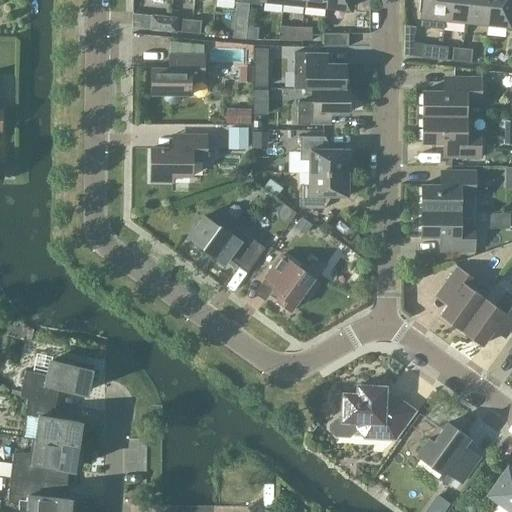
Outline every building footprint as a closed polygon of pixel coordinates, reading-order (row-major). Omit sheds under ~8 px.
[(325,0),(325,6),(347,9),(348,4),(351,5),(351,0),(325,0)] [(420,0),(418,12),(422,12),(421,16),(420,31),(442,33),(443,19),(445,0),(422,0),(423,1),(420,0)] [(465,21),(467,0),(445,0),(443,19),(465,21)] [(486,23),(488,0),(467,0),(465,21),(486,23)] [(511,31),(511,5),(511,0),(488,0),(486,23),(507,25),(507,30),(511,31)] [(150,29),(175,31),(176,18),(151,15),(150,29)] [(190,33),(191,19),(181,18),(180,32),(190,33)] [(190,33),(199,34),(201,20),(191,19),(190,33)] [(302,40),(301,27),(292,26),(292,40),(302,40)] [(302,40),(311,40),(311,27),(301,27),(302,40)] [(245,39),(246,29),(236,28),(235,38),(245,39)] [(245,39),(254,40),(255,29),(246,29),(245,39)] [(322,33),(322,46),(348,47),(348,33),(322,33)] [(421,57),(446,60),(447,46),(422,44),(421,57)] [(461,61),(462,48),(452,47),(451,60),(461,61)] [(461,61),(470,62),(472,49),(462,48),(461,61)] [(344,89),(344,88),(344,64),(327,64),(327,52),(293,52),(293,89),(311,89),(344,89)] [(203,79),(203,54),(169,54),(169,68),(151,67),(151,94),(165,94),(165,96),(165,97),(166,98),(167,100),(168,101),(169,102),(171,102),(173,102),(175,102),(177,102),(178,101),(179,100),(180,99),(181,97),(181,95),(182,94),(189,94),(189,79),(203,79)] [(422,117),(465,117),(465,102),(480,102),(480,77),(444,77),(444,91),(422,90),(422,117)] [(344,89),(311,89),(311,102),(297,102),(297,124),(330,124),(330,113),(348,113),(348,88),(344,88),(344,89)] [(465,132),(465,117),(422,117),(422,143),(443,143),(443,156),(479,157),(479,132),(465,132)] [(206,135),(187,135),(172,135),(172,148),(150,148),(150,181),(172,181),(172,175),(191,175),(191,160),(206,160),(206,135)] [(308,172),(347,172),(347,149),(324,149),(324,136),(299,136),(299,160),(308,160),(308,172)] [(421,184),(421,210),(474,211),(474,172),(441,171),(441,184),(421,184)] [(347,196),(347,172),(308,172),(308,184),(299,184),(298,206),(301,208),(324,208),(324,196),(347,196)] [(473,250),(474,211),(421,210),(421,236),(440,237),(440,250),(473,250)] [(202,248),(223,263),(227,258),(246,272),(264,247),(243,233),(239,239),(219,225),(218,226),(203,215),(188,236),(203,247),(202,248)] [(281,255),(265,277),(275,285),(272,290),(280,296),(276,300),(290,310),(301,294),(306,298),(314,286),(309,283),(313,278),(281,255)] [(461,329),(483,298),(471,289),(477,282),(456,267),(436,296),(447,304),(440,314),(461,329)] [(483,298),(461,329),(482,345),(493,329),(504,337),(511,325),(511,294),(506,291),(495,307),(483,298)] [(1,339),(22,346),(27,332),(6,325),(1,339)] [(24,370),(19,396),(27,397),(55,402),(57,388),(83,393),(83,389),(88,390),(93,365),(74,361),(73,365),(51,360),(47,376),(24,370)] [(343,393),(342,421),(356,421),(356,427),(364,437),(394,438),(413,411),(394,397),(386,409),(383,409),(384,387),(357,385),(357,394),(343,393)] [(27,397),(24,414),(39,417),(36,440),(78,446),(81,425),(77,425),(77,421),(52,417),(55,402),(27,397)] [(428,438),(416,455),(443,474),(445,471),(461,482),(479,457),(463,445),(468,438),(447,422),(433,442),(428,438)] [(12,453),(10,477),(43,481),(45,466),(70,470),(71,466),(75,467),(78,446),(36,440),(31,439),(29,451),(12,453)] [(511,511),(511,470),(507,467),(495,485),(492,483),(483,495),(496,504),(497,501),(511,511)] [(10,477),(7,501),(19,505),(17,511),(70,511),(71,502),(67,502),(67,498),(41,496),(43,481),(10,477)]
